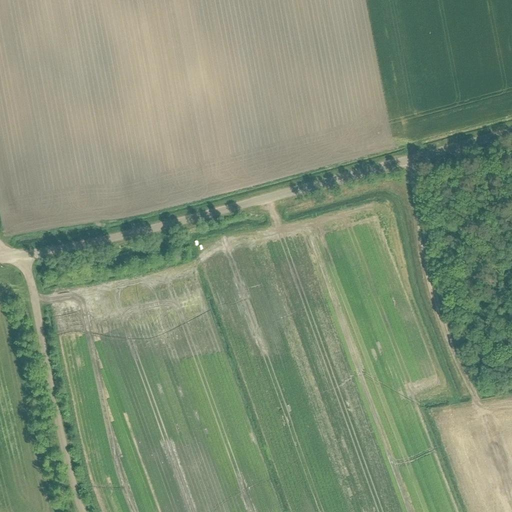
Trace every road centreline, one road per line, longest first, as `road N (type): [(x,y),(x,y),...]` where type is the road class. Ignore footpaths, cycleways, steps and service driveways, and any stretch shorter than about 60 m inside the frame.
road 1 (unclassified): [(0,259),(127,234),(511,131)]
road 2 (track): [(81,511),(22,255)]
